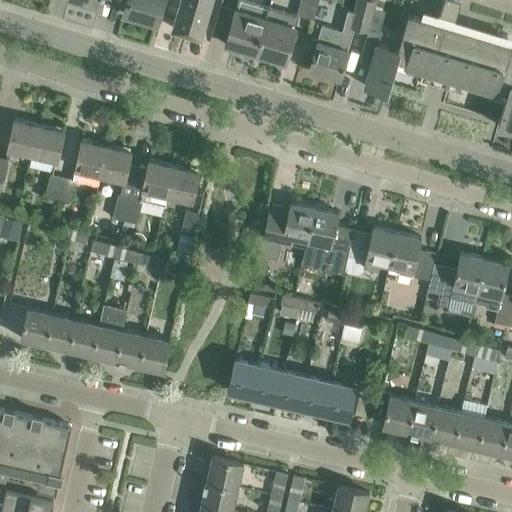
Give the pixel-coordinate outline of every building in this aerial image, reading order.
[(126,0),(123,13),(156,23),(162,0),(126,0)] [(181,0),(179,9),(173,28),(200,36),(210,0),(181,0)] [(253,0),(237,0),(230,24),(224,43),(254,52),(268,4),(253,0)] [(372,0),(356,0),(353,12),(350,26),(353,27),(365,30),(374,0),(372,0)] [(442,0),(436,22),(408,13),(396,60),(406,63),(406,66),(422,71),(419,80),(441,86),(465,93),(467,85),(495,93),(496,90),(507,94),(511,83),(511,79),(511,44),(459,29),(451,26),(459,0),(442,0)] [(298,13),(268,4),(254,52),(284,61),(298,13)] [(350,26),(353,12),(347,10),(342,30),(322,24),(309,68),(339,77),(353,27),(350,26)] [(369,28),(365,41),(359,60),(360,60),(362,55),(372,58),(364,85),(386,92),(396,60),(395,60),(398,49),(378,43),(382,31),(369,28)] [(507,94),(497,125),(511,129),(511,82),(511,83),(507,94)] [(14,118),(9,137),(7,148),(32,153),(39,124),(14,118)] [(63,129),(39,124),(32,153),(57,159),(63,129)] [(81,138),(77,158),(74,168),(99,173),(106,144),(81,138)] [(131,150),(106,144),(99,173),(124,179),(131,150)] [(173,164),(148,158),(139,197),(164,204),(173,164)] [(198,170),(173,164),(164,204),(167,194),(191,200),(198,170)] [(63,176),(50,173),(45,196),(57,199),(63,176)] [(75,179),(63,176),(57,199),(70,202),(75,179)] [(118,193),(114,212),(113,216),(125,219),(130,195),(118,193)] [(130,195),(125,219),(136,221),(141,199),(130,195)] [(271,202),(259,255),(278,259),(283,239),(305,244),(314,205),(290,200),(289,207),(271,202)] [(338,211),(314,205),(305,244),(303,255),(315,258),(315,261),(326,263),(327,256),(345,260),(353,227),(336,223),(338,211)] [(186,209),(180,232),(175,255),(188,258),(198,212),(186,209)] [(66,225),(42,219),(40,230),(68,238),(63,236),(66,225)] [(89,231),(66,225),(63,236),(68,238),(86,243),(86,242),(91,243),(93,234),(89,233),(89,231)] [(371,231),(353,227),(345,260),(343,269),(358,273),(363,270),(364,264),(377,267),(379,262),(389,264),(397,230),(372,225),(371,231)] [(397,230),(389,264),(399,266),(398,273),(429,280),(436,253),(418,249),(421,236),(397,230)] [(116,245),(93,239),(90,250),(113,256),(116,245)] [(139,251),(116,245),(113,256),(137,262),(139,251)] [(163,257),(139,251),(137,262),(160,268),(163,257)] [(477,288),(484,257),(460,251),(454,277),(443,274),(436,303),(447,305),(449,296),(474,301),(477,288)] [(163,257),(160,268),(184,274),(186,264),(163,257)] [(508,262),(484,257),(477,288),(487,291),(486,297),(499,300),(495,320),(505,322),(511,294),(502,292),(508,262)] [(250,291),(250,293),(248,301),(265,305),(268,295),(250,291)] [(300,297),(282,293),(280,303),(282,303),(279,313),(295,317),(300,297)] [(318,301),(300,297),(295,317),(296,317),(297,315),(312,318),(314,310),(316,310),(318,301)] [(21,337),(44,342),(51,312),(10,302),(4,328),(22,332),(21,337)] [(99,323),(98,323),(91,353),(115,358),(127,308),(103,302),(99,323)] [(127,308),(115,358),(139,364),(146,334),(123,328),(127,308)] [(341,330),(343,331),(347,313),(329,309),(326,319),(343,323),(341,330)] [(75,317),(52,312),(45,342),(68,348),(75,317)] [(363,317),(347,313),(343,331),(358,334),(360,327),(361,327),(363,317)] [(98,323),(75,317),(68,348),(91,353),(98,323)] [(430,330),(407,324),(404,335),(427,341),(430,330)] [(450,347),(453,336),(430,330),(427,341),(451,348),(451,347),(450,347)] [(169,339),(146,334),(139,364),(162,369),(169,339)] [(476,342),(453,336),(450,347),(451,347),(451,348),(473,354),(476,342)] [(499,348),(476,342),(473,354),(475,354),(472,366),(493,372),(499,348)] [(259,364),(234,358),(228,388),(252,394),(259,364)] [(283,370),(259,364),(252,394),(276,399),(283,370)] [(307,375),(283,370),(276,399),(300,405),(307,375)] [(395,371),(393,381),(407,384),(409,375),(395,371)] [(331,381),(307,375),(300,405),(324,411),(331,381)] [(355,386),(331,381),(324,411),(349,416),(355,386)] [(390,393),(382,425),(407,430),(414,399),(390,393)] [(414,399),(407,430),(430,436),(437,404),(414,399)] [(437,404),(430,436),(453,441),(460,410),(437,404)] [(0,478),(55,491),(71,424),(41,417),(41,419),(32,417),(32,415),(13,411),(13,413),(4,411),(4,408),(0,407),(0,478)] [(483,415),(460,410),(453,441),(476,446),(483,415)] [(507,420),(483,415),(476,446),(500,452),(507,420)] [(511,421),(507,420),(500,452),(511,454),(511,421)] [(243,462),(212,454),(206,478),(237,486),(243,462)] [(287,472),(277,469),(271,494),(282,496),(287,472)] [(304,476),(293,473),(288,497),(299,499),(304,476)] [(237,486),(206,478),(200,502),(232,509),(237,486)] [(364,511),(369,491),(337,484),(332,507),(353,511),(364,511)] [(50,511),(53,501),(6,490),(1,511),(50,511)] [(278,511),(282,496),(271,494),(266,511),(278,511)] [(295,511),(299,499),(288,497),(284,511),(295,511)] [(231,511),(232,509),(200,502),(197,511),(231,511)]
